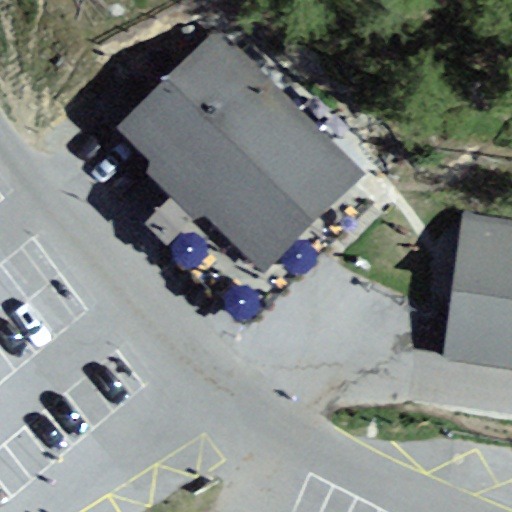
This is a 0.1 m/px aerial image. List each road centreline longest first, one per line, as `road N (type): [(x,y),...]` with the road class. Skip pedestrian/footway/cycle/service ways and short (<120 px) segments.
road 1 (unclassified): [(444,511),(309,445),(217,385),(0,126)]
road 2 (track): [(511,407),(408,390),(318,391),(257,411)]
